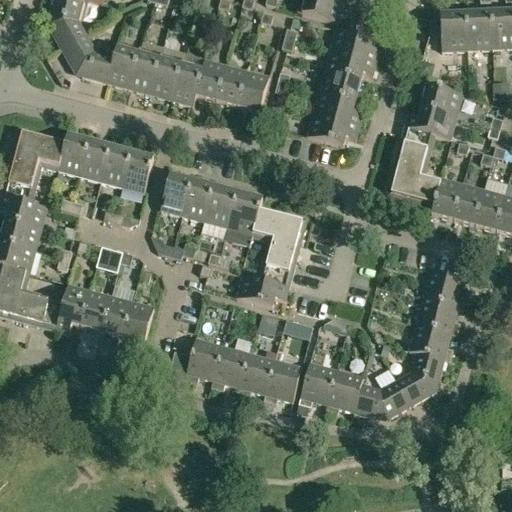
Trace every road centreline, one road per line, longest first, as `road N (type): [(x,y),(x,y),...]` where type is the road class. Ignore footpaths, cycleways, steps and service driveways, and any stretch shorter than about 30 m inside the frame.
road 1 (residential): [(352,207),(336,179),(7,89)]
road 2 (residential): [(352,207),(411,0)]
road 3 (residential): [(511,261),(369,227),(355,220),(352,207)]
